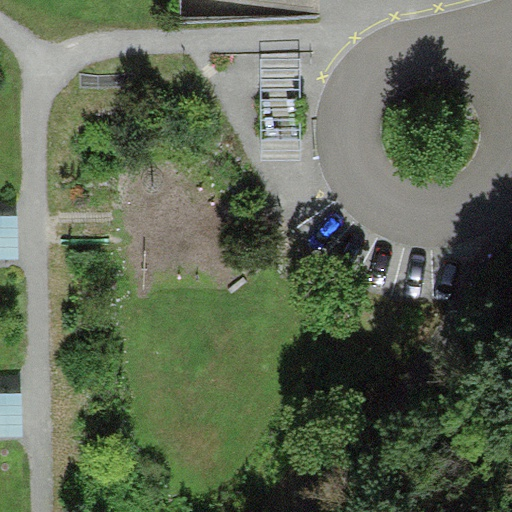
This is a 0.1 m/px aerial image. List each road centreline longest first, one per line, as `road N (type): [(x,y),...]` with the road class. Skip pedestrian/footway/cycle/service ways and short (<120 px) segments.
road 1 (residential): [(501,102),(464,65),(411,60),(387,71),(356,113),(358,164),(371,186)]
road 2 (residential): [(371,186),(415,212),(466,205),(500,172),(508,149),(501,102)]
